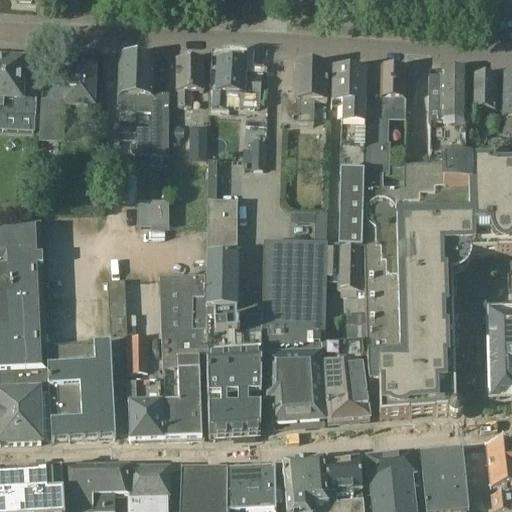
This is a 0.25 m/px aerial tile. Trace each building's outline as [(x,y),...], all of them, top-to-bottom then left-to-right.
[(421,0),(421,9),(435,10),(462,12),(462,13),(478,14),(479,0),(421,0)] [(117,98),(116,110),(118,110),(135,110),(135,100),(136,60),(120,59),(118,98),(117,98)] [(135,115),(135,116),(149,116),(151,116),(152,115),(152,98),(153,61),(136,60),(135,100),(135,110),(135,115)] [(190,111),(190,95),(203,96),(204,63),(176,62),(175,95),(177,95),(177,111),(190,111)] [(218,63),(216,95),(213,95),(211,111),(226,112),(227,95),(260,98),(261,79),(243,78),(244,65),(218,63)] [(0,120),(2,121),(2,119),(35,120),(37,75),(36,75),(36,77),(21,76),(21,67),(0,65),(0,120)] [(295,69),(294,99),(280,98),(280,128),(313,129),(314,105),(330,106),(331,70),(295,69)] [(332,74),(331,108),(341,109),(340,129),(339,172),(361,172),(363,130),(364,117),(366,78),(365,78),(365,75),(365,71),(362,71),(358,75),(349,74),(346,70),(332,70),(332,74)] [(63,104),(63,109),(87,110),(86,127),(99,127),(100,110),(100,96),(93,96),(94,72),(65,71),(63,104)] [(378,78),(377,118),(387,118),(387,126),(404,127),(406,73),(379,72),(378,78)] [(428,89),(427,133),(429,133),(428,168),(464,169),(465,149),(466,126),(466,116),(467,75),(441,74),(440,80),(440,89),(428,89)] [(511,137),(511,77),(503,77),(501,121),(502,121),(502,137),(511,137)] [(361,172),(361,180),(387,180),(389,148),(387,148),(387,132),(387,126),(387,118),(377,118),(378,78),(366,78),(364,117),(363,130),(361,172)] [(471,114),(472,114),(495,114),(496,78),(472,78),(471,114)] [(151,153),(151,160),(168,160),(167,99),(152,98),(152,115),(151,116),(151,139),(151,153)] [(40,115),(38,145),(54,146),(58,146),(59,116),(40,115)] [(180,132),(170,132),(170,142),(179,143),(183,143),(183,132),(180,132)] [(136,139),(136,153),(151,153),(151,139),(136,139)] [(206,145),(188,145),(188,167),(206,167),(206,145)] [(250,146),(249,174),(265,175),(266,147),(250,146)] [(464,169),(464,172),(468,172),(482,171),(485,171),(485,164),(481,164),(481,153),(485,153),(485,149),(465,149),(464,169)] [(485,164),(506,164),(506,153),(485,153),(481,153),(481,164),(485,164)] [(215,166),(206,166),(207,179),(215,179),(215,166)] [(121,170),(121,208),(136,208),(136,170),(121,170)] [(337,285),(337,297),(360,296),(360,254),(361,180),(361,172),(339,172),(338,254),(337,285)] [(362,204),(362,228),(363,275),(365,381),(367,390),(377,390),(378,423),(413,421),(445,418),(452,417),(453,418),(454,418),(453,416),(453,410),(453,397),(452,352),(450,281),(458,279),(464,274),(468,268),(468,267),(469,260),(474,260),(468,174),(468,172),(464,172),(417,173),(402,173),(401,193),(363,194),(362,204)] [(215,179),(207,179),(207,192),(215,192),(215,179)] [(215,192),(207,192),(207,207),(215,206),(215,192)] [(89,194),(88,209),(98,210),(99,194),(89,194)] [(215,206),(207,207),(208,257),(236,257),(236,206),(215,206)] [(137,231),(165,232),(168,232),(168,217),(137,216),(137,231)] [(263,246),(261,320),(261,363),(266,363),(265,406),(270,406),(272,429),(277,429),(322,425),(317,361),(323,361),(325,281),(326,253),(327,219),(314,218),(313,248),(263,246)] [(39,228),(6,233),(8,336),(13,449),(50,447),(45,351),(41,271),(46,271),(46,260),(41,260),(39,228)] [(0,272),(0,271),(0,449),(13,449),(8,336),(6,233),(0,233),(0,263),(0,272)] [(208,257),(205,257),(205,280),(205,314),(206,314),(236,315),(236,257),(208,257)] [(205,280),(176,281),(159,282),(161,386),(162,409),(159,409),(159,445),(200,444),(198,363),(205,363),(205,356),(205,324),(205,314),(205,280)] [(126,338),(123,289),(123,286),(106,287),(109,339),(126,338)] [(155,335),(156,316),(132,315),(131,335),(155,335)] [(487,329),(485,329),(487,381),(495,381),(495,402),(511,401),(511,319),(494,320),(494,322),(487,329)] [(205,324),(205,356),(205,363),(209,445),(259,443),(260,409),(261,363),(261,320),(235,321),(235,320),(212,320),(212,324),(206,324),(205,324)] [(147,341),(126,341),(127,378),(147,378),(147,341)] [(361,346),(345,347),(346,351),(348,351),(349,378),(348,379),(348,384),(346,385),(346,389),(342,390),(345,427),(369,425),(361,372),(360,372),(359,362),(362,362),(361,346)] [(344,363),(345,373),(322,374),(326,428),(345,427),(342,390),(346,389),(346,385),(348,384),(348,379),(349,378),(348,351),(346,351),(345,347),(337,348),(338,364),(344,363)] [(109,348),(45,351),(50,447),(51,446),(51,445),(113,442),(113,443),(114,443),(109,348)] [(162,409),(161,386),(127,386),(128,442),(128,446),(159,445),(159,409),(162,409)] [(511,511),(511,448),(485,452),(489,493),(507,492),(508,498),(490,500),(491,511),(511,511)] [(467,511),(462,455),(440,457),(445,511),(467,511)] [(445,511),(440,457),(419,459),(419,460),(424,511),(445,511)] [(424,511),(419,460),(413,460),(413,459),(389,462),(394,511),(424,511)] [(366,465),(360,466),(359,511),(394,511),(389,462),(366,465)] [(282,474),(274,475),(274,511),(324,511),(324,469),(323,466),(281,470),(282,474)] [(358,466),(324,469),(324,511),(359,511),(360,466),(358,466)] [(274,511),(274,475),(226,477),(224,511),(274,511)] [(100,476),(63,477),(64,511),(91,511),(91,504),(93,504),(93,493),(100,493),(100,476)] [(129,476),(100,476),(100,493),(93,493),(93,504),(91,504),(91,511),(130,511),(129,476)] [(143,476),(129,476),(130,511),(150,511),(152,476),(143,476)] [(178,511),(181,477),(152,476),(150,511),(178,511)] [(0,511),(64,511),(63,477),(61,477),(0,480),(0,511)] [(181,477),(178,511),(224,511),(226,477),(181,477)]
